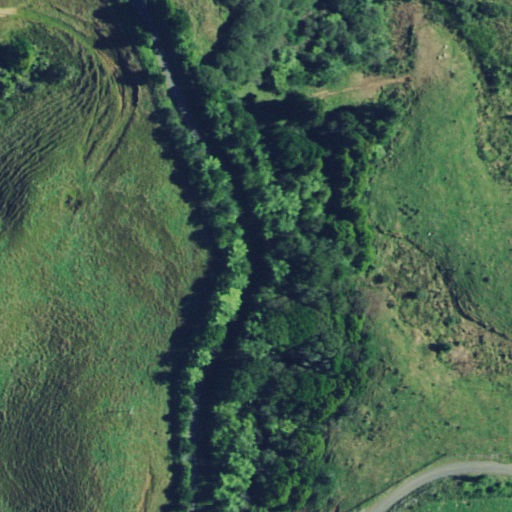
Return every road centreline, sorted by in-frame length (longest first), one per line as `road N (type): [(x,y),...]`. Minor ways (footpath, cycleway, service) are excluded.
road 1 (unclassified): [(122,0),(188,162),(236,233),(220,303),(186,381),(176,511)]
road 2 (unclassified): [(348,511),(405,469),(511,466)]
